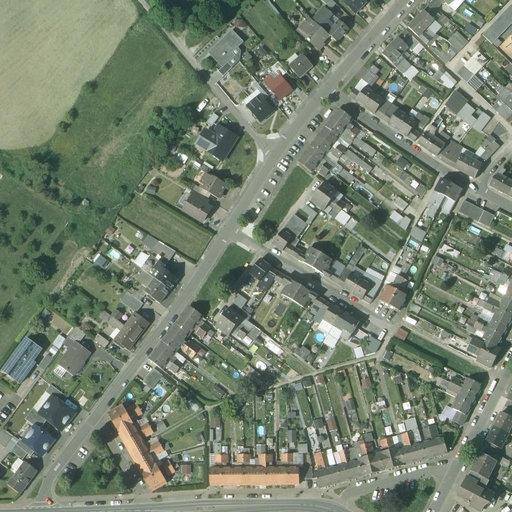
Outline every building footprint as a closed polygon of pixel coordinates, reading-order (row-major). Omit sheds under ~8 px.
[(336,5),(330,0),(319,0),(331,10),(336,5)] [(363,0),(343,0),(342,2),(355,14),(366,3),(363,0)] [(441,0),(434,0),(431,4),(436,10),(443,2),(441,0)] [(431,4),(424,12),(429,17),(436,10),(431,4)] [(511,4),(482,36),(492,46),(511,25),(511,4)] [(323,8),(312,21),(329,35),(338,43),(349,30),(339,21),(335,26),(328,20),(332,16),(323,8)] [(424,12),(416,20),(426,30),(434,21),(429,17),(424,12)] [(426,30),(416,20),(408,28),(418,38),(424,33),(426,30)] [(315,23),(302,37),(308,41),(308,42),(310,44),(319,51),(324,45),(322,43),(329,35),(315,23)] [(405,31),(398,39),(403,44),(410,37),(405,31)] [(448,41),(459,52),(469,43),(458,31),(448,41)] [(232,32),(210,53),(224,68),(229,64),(236,57),(233,54),(244,44),(232,32)] [(424,33),(418,38),(426,46),(431,40),(424,33)] [(403,44),(398,39),(390,47),(401,57),(409,49),(403,44)] [(401,57),(390,47),(382,56),(392,65),(401,57)] [(483,67),(489,62),(479,52),(457,73),(476,92),(484,84),(483,82),(490,75),(483,67)] [(303,56),(290,68),(300,79),(313,67),(303,56)] [(410,66),(401,57),(392,65),(403,75),(410,66)] [(224,68),(219,73),(223,78),(233,69),(229,64),(224,68)] [(287,74),(279,64),(272,69),(280,79),(280,78),(281,79),(287,74)] [(379,72),(373,67),(369,71),(375,76),(379,72)] [(375,76),(369,71),(361,81),(371,88),(378,79),(375,76)] [(458,83),(447,72),(444,75),(440,71),(434,76),(449,92),(458,83)] [(275,82),(270,77),(264,82),(273,93),(279,89),(278,88),(284,83),(281,79),(280,78),(280,79),(275,82)] [(284,83),(278,88),(279,89),(273,93),(280,102),(293,92),(285,82),(284,83)] [(360,96),(356,102),(365,109),(375,95),(365,88),(360,96)] [(511,97),(511,95),(502,88),(496,94),(499,97),(501,94),(508,101),(511,97)] [(360,96),(353,91),(348,97),(356,102),(360,96)] [(454,92),(444,106),(449,110),(451,107),(458,97),(459,96),(454,92)] [(375,95),(365,109),(375,116),(380,109),(385,102),(375,95)] [(260,97),(248,108),(261,123),(274,113),(260,97)] [(458,97),(451,107),(449,110),(457,116),(467,104),(458,97)] [(385,102),(380,109),(386,113),(391,106),(385,102)] [(467,104),(457,116),(466,124),(471,118),(475,112),(467,104)] [(510,116),(501,108),(497,113),(505,121),(510,116)] [(386,113),(380,109),(375,116),(381,120),(386,113)] [(339,110),(332,119),(345,130),(349,125),(353,120),(339,110)] [(393,118),(388,125),(398,131),(407,117),(398,111),(393,118)] [(386,113),(381,120),(388,125),(393,118),(386,113)] [(423,118),(417,114),(413,121),(417,124),(416,125),(419,126),(423,119),(423,118)] [(474,127),(481,133),(491,120),(483,114),(477,122),(474,127)] [(214,115),(207,125),(212,129),(219,119),(214,115)] [(407,117),(398,131),(407,138),(412,131),(413,130),(416,125),(417,124),(413,121),(408,117),(407,117)] [(423,118),(423,119),(419,126),(423,129),(429,121),(424,117),(423,118)] [(474,127),(477,122),(471,118),(466,124),(472,129),(474,127)] [(345,130),(332,119),(325,128),(339,138),(342,135),(345,130)] [(437,127),(432,124),(426,133),(431,137),(437,127)] [(359,132),(349,125),(345,130),(355,137),(359,132)] [(213,136),(204,151),(223,163),(237,140),(219,128),(213,136)] [(325,128),(318,137),(332,147),(336,142),(339,138),(325,128)] [(355,137),(345,130),(342,135),(351,142),(355,137)] [(412,131),(407,138),(414,143),(419,136),(412,131)] [(213,136),(207,132),(203,138),(202,138),(202,139),(201,139),(201,140),(201,141),(198,147),(204,151),(213,136)] [(431,137),(426,133),(417,145),(427,152),(436,140),(431,137)] [(332,147),(318,137),(312,146),(325,156),(328,152),(332,147)] [(445,147),(436,140),(427,152),(437,158),(445,147)] [(449,141),(445,147),(437,158),(446,164),(458,147),(449,141)] [(345,150),(336,142),(332,147),(342,155),(345,150)] [(495,143),(476,163),(482,167),(500,148),(495,143)] [(375,152),(365,144),(361,150),(372,158),(375,152)] [(325,156),(312,146),(305,154),(318,165),(322,160),(325,156)] [(342,155),(332,147),(328,152),(338,160),(342,155)] [(465,150),(458,147),(446,164),(455,169),(461,156),(465,150)] [(461,156),(471,161),(475,156),(465,150),(461,156)] [(182,152),(178,158),(185,163),(190,157),(182,152)] [(318,165),(305,154),(298,164),(311,174),(315,170),(318,165)] [(351,162),(342,155),(338,160),(348,167),(351,162)] [(461,156),(455,169),(464,174),(471,161),(461,156)] [(400,157),(396,165),(404,169),(409,161),(400,157)] [(345,179),(349,175),(331,158),(326,162),(333,168),(330,171),(337,177),(340,174),(345,179)] [(332,168),(322,160),(318,165),(328,172),(332,168)] [(476,163),(471,161),(464,174),(475,180),(482,167),(476,163)] [(328,172),(318,165),(315,170),(324,177),(328,172)] [(410,194),(422,200),(429,187),(404,174),(401,180),(414,187),(410,194)] [(209,176),(200,190),(218,201),(227,187),(209,176)] [(511,190),(511,182),(505,179),(502,185),(498,192),(508,197),(511,190)] [(441,180),(435,193),(440,196),(445,198),(452,186),(441,180)] [(502,185),(493,180),(489,187),(498,192),(502,185)] [(324,183),(317,192),(331,203),(335,198),(338,194),(324,183)] [(461,191),(452,186),(445,198),(449,200),(455,203),(461,191)] [(331,203),(317,192),(310,202),(324,212),(327,207),(331,203)] [(209,202),(193,193),(188,201),(190,202),(192,199),(206,207),(209,202)] [(435,193),(429,203),(435,206),(440,196),(435,193)] [(345,205),(335,198),(331,203),(341,210),(345,205)] [(206,207),(192,199),(190,202),(184,213),(191,217),(191,218),(195,220),(196,220),(202,224),(211,210),(206,207)] [(408,206),(398,199),(394,204),(403,212),(408,206)] [(455,203),(449,200),(444,210),(450,213),(455,203)] [(469,205),(464,202),(459,212),(464,215),(469,205)] [(341,210),(331,203),(327,207),(338,215),(341,210)] [(469,205),(464,215),(468,217),(474,207),(469,205)] [(478,210),(474,207),(468,217),(473,220),(478,210)] [(406,230),(411,222),(395,210),(390,218),(406,230)] [(484,212),(478,210),(473,220),(478,223),(484,212)] [(484,212),(478,223),(484,225),(489,215),(484,212)] [(489,215),(484,225),(489,228),(494,218),(489,215)] [(284,232),(293,239),(304,223),(295,217),(284,232)] [(283,231),(273,245),(282,252),(283,252),(288,245),(293,239),(284,232),(283,231)] [(424,239),(413,234),(411,237),(422,243),(424,239)] [(164,247),(158,243),(149,255),(151,256),(165,267),(176,253),(165,246),(164,247)] [(294,250),(288,245),(283,252),(290,256),(294,250)] [(442,251),(459,258),(461,252),(444,245),(442,251)] [(322,256),(310,248),(304,259),(300,256),(297,261),(313,270),(322,256)] [(301,254),(294,250),(290,256),(297,261),(300,256),(301,254)] [(100,254),(93,261),(104,270),(110,263),(100,254)] [(165,267),(151,256),(141,269),(155,280),(163,270),(165,267)] [(333,263),(322,256),(313,270),(328,280),(331,275),(327,273),(333,263)] [(432,263),(441,268),(444,261),(436,257),(432,263)] [(261,261),(251,274),(260,282),(265,275),(270,269),(271,268),(261,261)] [(399,275),(402,269),(395,266),(392,272),(399,275)] [(277,273),(270,269),(265,275),(273,280),(277,273)] [(511,273),(504,269),(502,275),(511,280),(511,273)] [(163,270),(155,280),(170,291),(177,281),(163,270)] [(286,279),(277,273),(273,280),(282,285),(283,283),(286,279)] [(340,278),(333,273),(331,275),(328,280),(336,285),(340,278)] [(398,278),(391,274),(385,285),(387,288),(387,287),(392,290),(398,278)] [(273,280),(265,275),(260,282),(268,287),(273,280)] [(343,289),(342,289),(352,295),(361,280),(351,275),(347,282),(343,289)] [(511,282),(511,280),(502,275),(499,280),(506,284),(507,281),(511,283),(511,282)] [(347,282),(340,278),(336,285),(343,289),(347,282)] [(403,280),(398,278),(392,290),(397,292),(403,280)] [(302,288),(286,279),(283,283),(288,286),(282,296),(293,303),(302,288)] [(170,291),(155,280),(145,293),(159,304),(170,291)] [(361,280),(352,295),(362,301),(366,294),(371,286),(361,280)] [(403,280),(397,292),(403,295),(409,283),(403,280)] [(379,291),(371,286),(366,294),(374,298),(379,291)] [(387,288),(380,302),(390,307),(397,292),(392,290),(387,287),(387,288)] [(318,298),(302,288),(293,303),(305,310),(311,300),(315,302),(318,298)] [(242,289),(233,301),(243,307),(251,295),(242,289)] [(511,292),(508,290),(505,296),(503,300),(511,304),(511,292)] [(397,292),(390,307),(400,312),(407,297),(403,295),(397,292)] [(505,296),(497,292),(495,297),(503,301),(503,300),(505,296)] [(144,305),(128,293),(121,302),(136,314),(144,305)] [(374,298),(366,294),(362,301),(369,305),(374,298)] [(325,303),(318,298),(315,302),(314,305),(321,309),(325,303)] [(501,305),(489,299),(486,304),(498,310),(501,305)] [(511,304),(503,300),(503,301),(501,305),(498,310),(511,317),(511,304)] [(251,301),(246,308),(253,313),(257,305),(251,301)] [(332,307),(325,303),(321,309),(328,314),(332,307)] [(498,310),(486,304),(484,310),(491,313),(496,314),(498,310)] [(342,312),(333,306),(332,307),(328,314),(324,321),(333,326),(342,312)] [(203,317),(189,307),(182,316),(196,326),(200,321),(203,317)] [(243,319),(229,309),(222,319),(236,329),(240,324),(243,319)] [(328,314),(321,309),(314,322),(320,326),(324,321),(328,314)] [(511,319),(511,317),(498,310),(496,314),(493,320),(508,327),(511,319)] [(122,315),(117,311),(112,317),(117,321),(122,315)] [(352,318),(342,312),(333,326),(343,332),(352,318)] [(136,314),(126,327),(139,337),(149,324),(136,314)] [(196,326),(182,316),(176,325),(189,335),(193,330),(196,326)] [(117,321),(112,317),(107,324),(113,328),(117,321)] [(360,322),(352,317),(352,318),(343,332),(351,337),(353,333),(360,322)] [(490,325),(486,322),(479,318),(476,324),(488,330),(490,325)] [(222,319),(216,327),(229,337),(232,333),(236,329),(222,319)] [(508,327),(493,320),(490,325),(488,330),(503,337),(508,327)] [(200,321),(196,326),(206,334),(210,330),(203,325),(204,324),(200,321)] [(250,331),(240,324),(236,329),(246,337),(250,331)] [(488,330),(476,324),(474,329),(477,331),(481,333),(486,334),(488,330)] [(189,335),(176,325),(169,334),(182,344),(185,340),(189,335)] [(196,326),(193,330),(195,332),(196,330),(198,332),(196,334),(203,339),(206,334),(196,326)] [(86,335),(76,327),(68,338),(76,343),(79,345),(86,335)] [(139,337),(126,327),(115,341),(128,351),(139,337)] [(246,337),(236,329),(232,333),(243,341),(246,337)] [(408,334),(399,329),(397,333),(406,338),(408,334)] [(503,337),(488,330),(486,334),(483,340),(486,342),(487,341),(498,347),(503,337)] [(481,333),(477,331),(475,335),(483,340),(486,334),(481,333)] [(406,338),(397,333),(394,338),(403,343),(406,338)] [(182,344),(169,334),(162,343),(176,353),(180,347),(182,344)] [(53,345),(59,349),(66,339),(59,335),(53,345)] [(109,344),(97,336),(94,340),(105,349),(109,344)] [(370,338),(364,348),(375,354),(381,344),(370,338)] [(484,345),(473,339),(470,345),(482,351),(484,345)] [(41,352),(25,340),(2,372),(20,385),(26,377),(24,375),(41,352)] [(185,340),(182,344),(196,354),(200,350),(190,342),(188,345),(187,343),(188,342),(185,340)] [(498,347),(487,341),(486,342),(484,345),(482,351),(497,359),(502,349),(498,347)] [(76,343),(59,366),(73,377),(91,354),(79,345),(76,343)] [(176,353),(162,343),(156,351),(169,362),(172,358),(176,353)] [(182,344),(180,347),(182,349),(183,348),(185,349),(183,352),(192,359),(196,354),(182,344)] [(482,351),(470,345),(467,351),(479,357),(482,351)] [(169,362),(156,351),(149,361),(162,371),(165,366),(169,362)] [(497,359),(482,351),(479,357),(476,361),(491,369),(497,359)] [(53,360),(47,356),(38,367),(44,372),(53,360)] [(174,359),(172,358),(169,362),(179,369),(183,365),(175,358),(174,359)] [(179,369),(169,362),(165,366),(176,374),(179,369)] [(162,377),(153,370),(150,374),(159,381),(162,377)] [(159,381),(150,374),(147,378),(156,385),(159,381)] [(156,385),(147,378),(143,383),(152,390),(156,385)] [(464,384),(453,378),(450,384),(462,390),(464,384)] [(369,379),(362,381),(364,388),(371,386),(369,379)] [(482,387),(467,379),(464,384),(462,390),(477,397),(482,387)] [(450,384),(443,380),(440,386),(447,389),(450,384)] [(462,390),(450,384),(447,389),(459,395),(462,390)] [(67,398),(51,386),(45,393),(52,397),(62,404),(67,398)] [(477,397),(462,390),(459,395),(457,399),(472,407),(477,397)] [(188,399),(181,394),(177,399),(184,404),(188,399)] [(39,414),(39,415),(47,421),(61,431),(75,414),(62,404),(52,397),(39,414)] [(472,407),(457,399),(452,410),(458,413),(467,417),(472,407)] [(136,404),(126,411),(128,416),(132,413),(139,410),(136,404)] [(123,406),(108,414),(113,424),(128,416),(126,411),(123,406)] [(47,421),(39,415),(39,414),(33,409),(29,414),(43,425),(47,421)] [(142,415),(139,410),(132,413),(135,419),(142,415)] [(458,413),(452,410),(447,419),(453,422),(458,413)] [(467,417),(458,413),(453,422),(461,427),(467,417)] [(511,418),(501,413),(494,428),(509,435),(511,428),(511,418)] [(43,425),(29,414),(25,420),(35,427),(35,426),(40,430),(43,425)] [(128,416),(113,424),(119,434),(133,425),(134,426),(128,416)] [(220,428),(221,416),(212,416),(211,428),(220,428)] [(451,422),(441,417),(439,421),(448,426),(451,422)] [(330,431),(338,430),(335,418),(327,420),(330,431)] [(314,421),(317,429),(325,427),(322,419),(314,421)] [(147,423),(138,429),(137,431),(139,435),(150,428),(147,423)] [(399,425),(401,433),(407,431),(405,423),(399,425)] [(133,425),(119,434),(124,443),(139,435),(137,431),(134,426),(133,425)] [(40,430),(35,426),(35,427),(33,430),(30,430),(28,432),(26,434),(25,436),(25,439),(23,442),(35,452),(42,457),(54,441),(40,430)] [(435,427),(429,428),(429,429),(432,441),(438,439),(435,427)] [(150,428),(139,435),(141,439),(144,439),(153,434),(150,428)] [(509,435),(494,428),(486,443),(501,451),(509,435)] [(14,438),(2,429),(0,432),(0,444),(5,449),(14,438)] [(429,429),(423,430),(426,440),(428,442),(432,441),(429,429)] [(288,443),(296,443),(297,431),(289,431),(288,443)] [(413,433),(407,434),(411,447),(415,446),(416,443),(413,433)] [(407,434),(401,436),(404,446),(406,448),(411,447),(407,434)] [(139,435),(124,443),(130,453),(144,445),(141,439),(139,435)] [(395,449),(392,438),(386,440),(390,453),(394,451),(395,449)] [(438,439),(432,441),(437,457),(448,454),(443,438),(438,439)] [(23,442),(20,439),(16,445),(31,457),(35,452),(23,442)] [(386,440),(380,442),(383,452),(385,454),(390,453),(386,440)] [(428,442),(421,444),(426,460),(437,457),(432,441),(428,442)] [(158,442),(147,449),(150,454),(154,452),(161,448),(162,448),(158,442)] [(308,453),(308,444),(299,445),(299,453),(308,453)] [(371,444),(365,446),(368,458),(373,457),(373,455),(371,444)] [(415,446),(411,447),(415,463),(426,460),(421,444),(415,446)] [(144,445),(130,453),(135,463),(150,454),(147,449),(144,445)] [(368,458),(365,446),(359,447),(362,458),(363,460),(368,458)] [(406,448),(400,450),(405,466),(415,463),(411,447),(406,448)] [(161,448),(154,452),(157,457),(164,453),(161,448)] [(352,460),(349,450),(343,452),(347,464),(351,463),(352,460)] [(394,451),(390,453),(394,469),(405,466),(400,450),(394,451)] [(336,467),(333,454),(328,456),(327,452),(321,454),(325,470),(336,467)] [(347,464),(343,452),(338,453),(340,463),(342,465),(347,464)] [(385,454),(379,456),(383,472),(394,469),(390,453),(385,454)] [(150,454),(135,463),(140,472),(141,472),(155,464),(150,454)] [(325,470),(321,454),(315,455),(320,471),(325,470)] [(497,462),(480,454),(471,473),(487,481),(497,462)] [(228,464),(227,456),(221,456),(222,469),(233,469),(233,464),(228,464)] [(373,457),(368,458),(372,475),(383,472),(379,456),(373,457)] [(363,460),(357,461),(362,477),(372,475),(368,458),(363,460)] [(351,463),(347,464),(351,480),(362,477),(357,461),(351,463)] [(25,462),(8,485),(21,495),(38,472),(25,462)] [(169,462),(158,468),(161,473),(172,467),(169,462)] [(155,464),(141,472),(140,472),(146,482),(161,473),(158,468),(155,464)] [(336,467),(341,483),(351,480),(347,464),(342,465),(336,467)] [(172,467),(161,473),(164,479),(175,472),(172,467)] [(336,467),(325,470),(330,486),(341,483),(336,467)] [(270,469),(266,469),(266,485),(277,485),(277,468),(270,469)] [(283,468),(277,468),(277,485),(288,485),(288,468),(285,468),(283,468)] [(295,468),(288,468),(288,485),(299,485),(299,480),(299,468),(295,468)] [(222,486),(222,469),(215,469),(210,469),(210,486),(222,486)] [(233,469),(222,469),(222,486),(233,486),(233,469)] [(239,469),(233,469),(233,486),(244,486),(244,469),(239,469)] [(248,469),(244,469),(244,486),(255,485),(255,469),(248,469)] [(260,469),(255,469),(255,485),(266,485),(266,469),(260,469)] [(320,471),(314,473),(319,489),(330,486),(325,470),(320,471)] [(161,473),(146,482),(151,492),(167,483),(164,479),(161,473)] [(487,481),(471,473),(459,495),(460,498),(465,501),(466,503),(470,505),(471,508),(478,511),(479,511),(485,503),(487,504),(492,495),(485,491),(490,482),(487,481)] [(511,486),(501,481),(498,486),(508,492),(511,486)]
